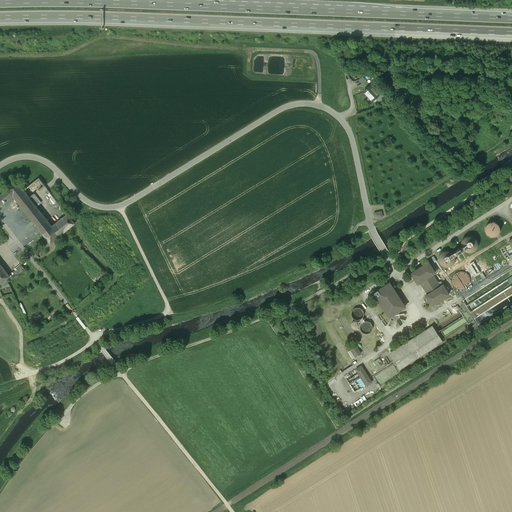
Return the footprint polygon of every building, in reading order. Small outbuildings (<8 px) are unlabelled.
[(379,95),(370,86),(364,92),(372,101),(379,95)] [(39,179),(25,190),(31,198),(45,187),(39,179)] [(68,215),(54,228),(31,198),(25,190),(19,182),(0,197),(0,282),(2,284),(12,276),(0,261),(0,207),(13,197),(52,245),(75,223),(68,215)] [(490,237),(493,237),(495,236),(497,235),(499,233),(500,230),(500,228),(498,225),(497,223),(494,222),(492,222),(489,222),(487,224),(485,226),(485,229),(485,231),(486,234),(488,235),(490,237)] [(444,267),(447,267),(450,266),(453,265),(455,262),(456,259),(455,256),(463,250),(464,251),(467,252),(470,253),(473,252),(476,250),(477,248),(478,245),(478,242),(477,239),(475,237),(472,235),(469,235),(466,236),(463,238),(462,240),(461,243),(461,246),(461,247),(453,252),(452,251),(449,250),(446,250),(443,250),(441,252),(439,255),(438,257),(438,260),(440,263),(442,265),(444,267)] [(428,262),(411,273),(418,284),(420,282),(428,294),(425,296),(431,306),(449,294),(443,285),(440,286),(433,275),(435,273),(428,262)] [(458,289),(462,289),(465,288),(467,287),(469,284),(470,281),(470,278),(468,275),(466,273),(463,272),(460,272),(457,272),(455,274),(453,277),(452,279),(452,283),(454,285),(456,288),(458,289)] [(405,307),(389,283),(374,293),(389,317),(405,307)] [(361,317),(361,308),(352,308),(353,317),(361,317)] [(459,322),(464,319),(463,316),(440,330),(445,336),(453,331),(452,329),(460,324),(459,322)] [(350,325),(355,329),(359,324),(354,320),(350,325)] [(369,332),(371,323),(363,321),(360,329),(369,332)] [(442,342),(432,327),(390,354),(400,369),(442,342)] [(349,351),(347,352),(352,359),(361,353),(356,346),(354,348),(352,345),(347,348),(349,351)] [(379,358),(374,362),(378,368),(383,364),(379,358)] [(361,366),(356,370),(366,386),(372,382),(361,366)]
